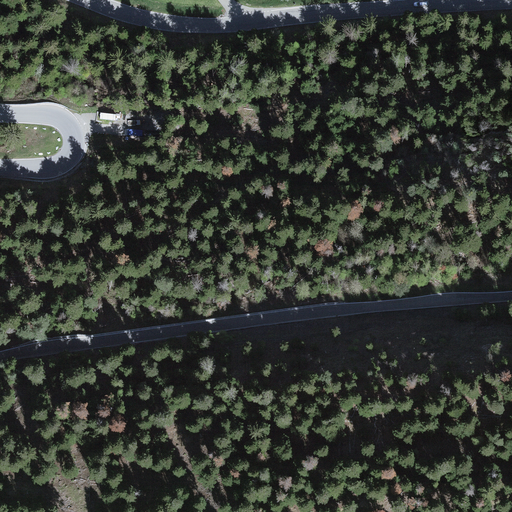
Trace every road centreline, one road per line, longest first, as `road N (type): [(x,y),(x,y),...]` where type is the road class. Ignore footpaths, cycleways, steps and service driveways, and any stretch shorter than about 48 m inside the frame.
road 1 (tertiary): [(0,357),(511,295)]
road 2 (tertiary): [(248,21),(511,1)]
road 3 (tertiary): [(0,167),(55,166),(71,155),(74,137),(57,116),(0,113)]
road 4 (tertiary): [(87,0),(173,24),(248,21)]
